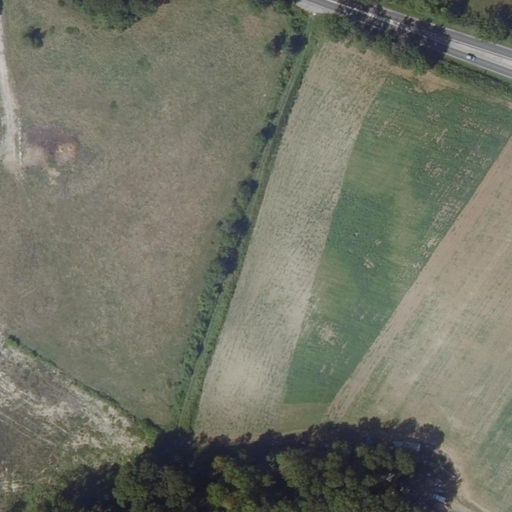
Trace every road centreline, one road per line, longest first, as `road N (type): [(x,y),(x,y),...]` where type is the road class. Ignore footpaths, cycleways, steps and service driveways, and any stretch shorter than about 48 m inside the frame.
road 1 (track): [(70,511),(161,457),(314,0)]
road 2 (primary): [(325,0),(511,74)]
road 3 (primary): [(511,54),(330,0)]
